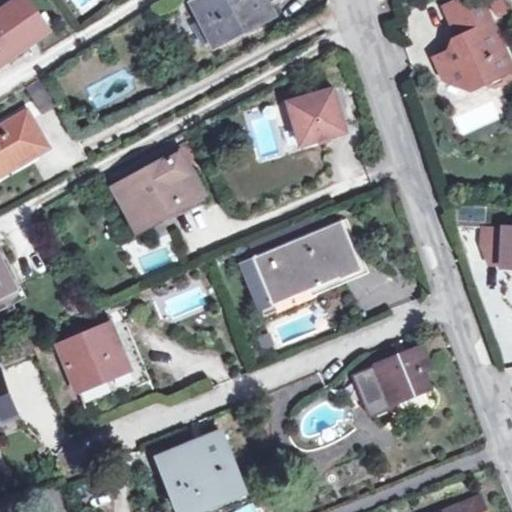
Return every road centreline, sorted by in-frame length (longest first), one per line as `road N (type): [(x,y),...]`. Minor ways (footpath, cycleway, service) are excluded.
road 1 (residential): [(81,448),(450,300)]
road 2 (unclassified): [(345,0),(450,300)]
road 3 (residential): [(348,511),(506,445)]
road 4 (unclassified): [(450,300),(506,445)]
road 5 (residential): [(0,79),(133,0)]
